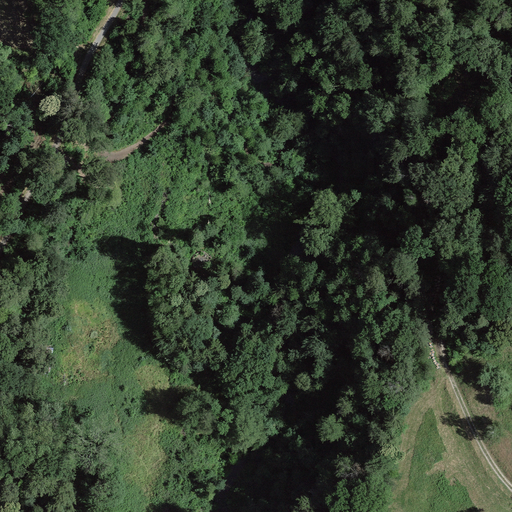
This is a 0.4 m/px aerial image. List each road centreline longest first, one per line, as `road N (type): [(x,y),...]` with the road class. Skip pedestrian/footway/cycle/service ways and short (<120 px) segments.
road 1 (track): [(511,122),(466,220),(439,338),(476,434),(511,486)]
road 2 (track): [(121,0),(0,247)]
